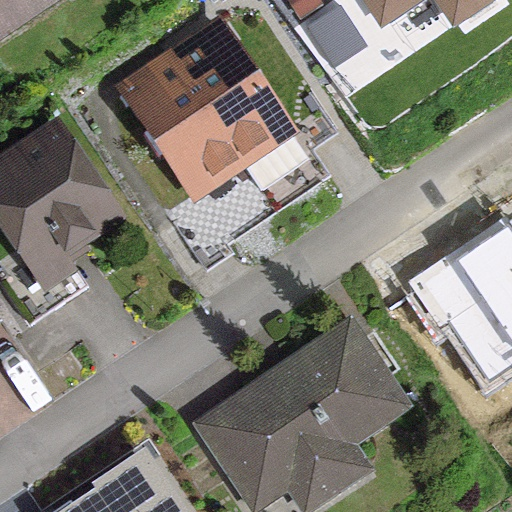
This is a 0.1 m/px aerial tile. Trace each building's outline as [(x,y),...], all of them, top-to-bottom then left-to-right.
[(0,0),(0,32),(48,0),(0,0)] [(313,7),(308,0),(284,0),(296,18),(313,7)] [(415,0),(440,0),(452,16),(476,0),(370,0),(385,21),(415,0)] [(215,30),(168,61),(237,164),(256,193),(295,167),(298,155),(215,30)] [(190,195),(237,164),(168,61),(122,93),(148,132),(140,138),(155,161),(163,155),(190,195)] [(84,289),(59,253),(111,219),(52,131),(0,166),(0,222),(21,254),(0,268),(0,288),(26,328),(84,289)] [(511,363),(511,225),(510,223),(412,287),(440,331),(453,323),(489,379),(511,363)] [(396,408),(344,331),(200,428),(251,504),(285,480),(303,507),(357,470),(340,446),(396,408)] [(182,511),(145,455),(56,511),(182,511)]
